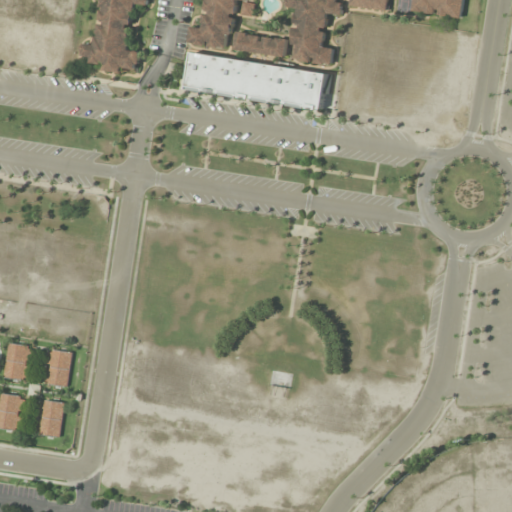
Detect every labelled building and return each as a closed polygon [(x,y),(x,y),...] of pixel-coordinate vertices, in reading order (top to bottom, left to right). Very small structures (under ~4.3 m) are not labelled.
[(148,0),(102,0),(105,0),(95,45),(85,43),(82,56),(93,58),(91,66),(123,72),(124,67),(139,70),(143,53),(128,49),(138,4),(147,5),(148,0)] [(237,0),(206,0),(203,28),(192,26),(189,44),(232,50),(237,0)] [(333,64),(334,47),(326,47),(329,14),(342,15),(343,0),(288,0),(288,8),(298,9),(294,61),(333,64)] [(352,0),(352,7),(389,10),(389,0),(352,0)] [(462,20),(465,0),(414,0),(413,11),(462,20)] [(286,58),(289,40),(239,32),(236,50),(286,58)] [(324,110),(330,73),(194,53),(188,90),(324,110)] [(6,344),(30,347),(26,379),(1,376),(6,344)] [(46,348),(41,381),(65,385),(70,352),(46,348)] [(0,394),(25,397),(20,432),(0,429),(0,394)] [(39,397),(63,402),(56,438),(32,433),(39,397)]
